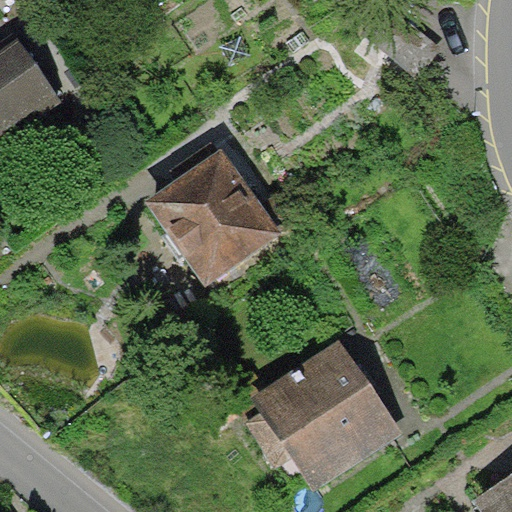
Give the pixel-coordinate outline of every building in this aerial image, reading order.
[(424,49),(417,16),(382,23),(389,56),(424,49)] [(0,145),(61,102),(9,29),(0,35),(0,145)] [(284,240),(222,152),(212,158),(145,205),(207,293),(284,240)] [(405,436),(339,341),(250,402),(260,416),(245,426),(277,473),(291,463),(315,498),(405,436)] [(511,511),(511,482),(476,504),(480,511),(511,511)]
